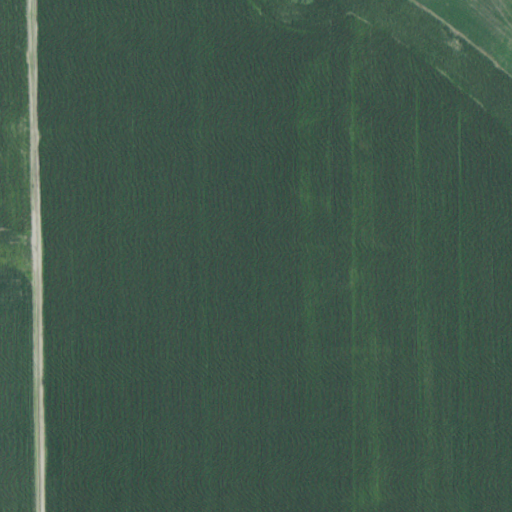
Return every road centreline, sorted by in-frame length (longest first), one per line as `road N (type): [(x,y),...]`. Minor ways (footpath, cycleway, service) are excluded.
road 1 (residential): [(64,0),(77,511)]
road 2 (residential): [(69,134),(330,96),(511,87)]
